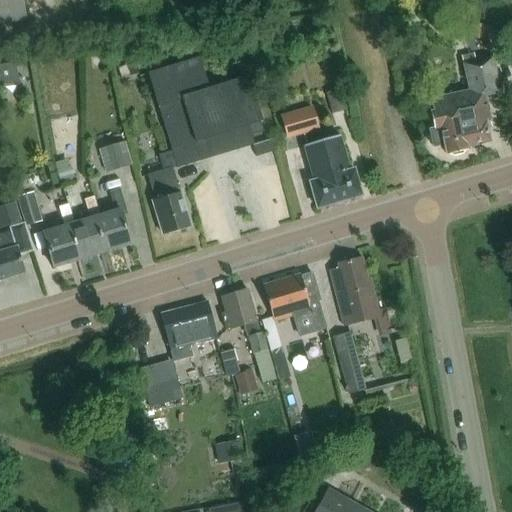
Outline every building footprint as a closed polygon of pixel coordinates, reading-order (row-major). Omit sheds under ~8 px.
[(0,0),(0,24),(27,20),(23,0),(0,0)] [(483,25),(468,28),(471,41),(486,37),(483,25)] [(241,42),(225,48),(231,66),(247,61),(241,42)] [(462,57),(463,64),(469,91),(431,100),(433,112),(431,112),(435,129),(429,130),(433,147),(444,145),(446,154),(448,154),(453,156),(453,157),(463,155),(463,154),(466,150),(468,149),(467,147),(490,142),(486,123),(491,122),(486,96),(501,93),(492,58),(476,61),(474,54),(462,57)] [(200,57),(148,73),(172,151),(177,167),(177,168),(178,168),(212,158),(209,149),(205,138),(195,141),(181,96),(210,88),(200,57)] [(127,64),(131,76),(138,74),(138,72),(135,61),(127,64)] [(10,87),(19,85),(16,63),(0,65),(0,82),(1,88),(10,87)] [(210,88),(181,96),(195,141),(205,138),(209,149),(250,136),(264,132),(261,122),(262,122),(249,76),(210,88)] [(345,111),(339,90),(326,93),(332,115),(345,111)] [(313,106),(280,116),(288,140),(297,137),(320,130),(313,106)] [(340,136),(304,146),(314,181),(310,182),(318,209),(362,196),(354,170),(350,171),(340,136)] [(274,139),(253,145),(257,157),(277,150),(274,139)] [(125,143),(99,150),(102,161),(106,174),(132,166),(125,143)] [(163,171),(148,175),(156,201),(153,202),(163,235),(190,226),(184,205),(186,204),(182,193),(180,193),(172,168),(177,167),(172,151),(158,155),(163,171)] [(25,177),(15,180),(19,192),(29,189),(25,177)] [(105,252),(131,244),(121,211),(126,210),(120,190),(110,192),(116,211),(100,216),(95,218),(105,252)] [(28,194),(17,198),(26,227),(42,222),(33,193),(28,194)] [(95,218),(100,216),(94,197),(85,200),(91,219),(74,224),(69,226),(79,260),(105,252),(95,218)] [(69,226),(74,224),(69,205),(59,208),(65,227),(43,233),(53,268),(79,260),(69,226)] [(0,280),(25,273),(20,257),(20,255),(32,251),(24,225),(11,229),(11,231),(0,234),(0,280)] [(341,269),(330,272),(343,325),(377,317),(380,316),(379,310),(371,278),(367,279),(362,257),(339,263),(341,269)] [(299,275),(310,310),(309,311),(292,315),(299,337),(327,329),(319,301),(321,300),(312,271),(299,275)] [(309,311),(310,310),(299,274),(262,285),(273,321),(309,311)] [(246,336),(260,332),(247,290),(221,298),(225,313),(221,314),(226,330),(243,325),(246,336)] [(190,345),(217,338),(207,302),(160,315),(173,362),(193,357),(190,345)] [(260,333),(247,337),(252,355),(254,355),(259,374),(273,371),(268,351),(263,333),(260,333)] [(350,333),(333,338),(348,395),(365,390),(350,333)] [(281,348),(270,351),(279,381),(290,378),(281,348)] [(233,349),(221,352),(227,376),(240,372),(233,349)] [(159,364),(138,370),(144,389),(149,408),(171,402),(159,364)] [(241,396),(244,395),(258,391),(252,371),(235,376),(241,396)] [(311,432),(294,436),(302,465),(318,460),(311,432)] [(226,443),(230,463),(242,461),(238,441),(236,441),(226,443)] [(328,489),(314,511),(344,511),(351,502),(328,489)] [(368,511),(351,502),(344,511),(368,511)]
